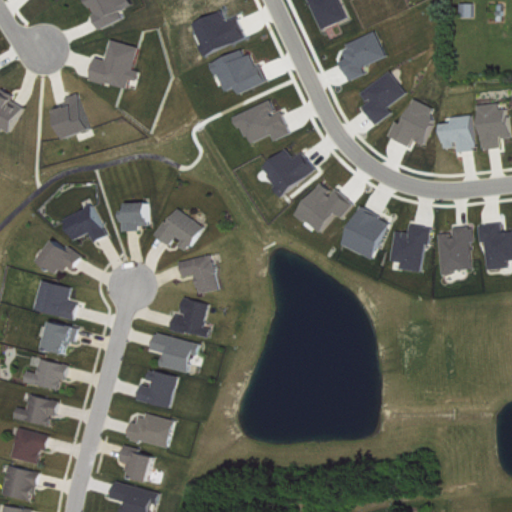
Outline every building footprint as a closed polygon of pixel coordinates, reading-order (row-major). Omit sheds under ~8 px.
[(94,0),(108,30),(131,20),(127,12),(140,6),(137,0),(94,0)] [(345,0),(316,0),(328,30),(354,20),(345,0)] [(480,19),(481,4),(468,4),(467,18),(480,19)] [(214,56),(254,39),(245,18),(233,23),(229,12),(200,25),(214,56)] [(147,48),(119,40),(114,60),(104,58),(98,80),(135,90),(138,80),(144,82),(147,72),(141,70),(147,48)] [(258,55),(252,57),(249,51),(220,63),(232,93),(244,88),(246,94),(274,83),(267,65),(263,67),(258,55)] [(368,93),(375,103),(369,107),(382,126),(399,113),(395,108),(414,94),(398,72),(368,93)] [(33,106),(7,91),(0,103),(0,125),(16,135),(33,106)] [(99,130),(86,94),(72,99),(74,104),(62,108),(73,140),(99,130)] [(446,110),(421,100),(410,125),(403,122),(396,137),(417,146),(419,141),(431,146),(446,110)] [(242,116),(251,138),(256,136),(260,144),(279,136),(282,141),(298,135),(289,112),(284,114),(279,101),(242,116)] [(508,149),(507,139),(511,139),(511,109),(507,110),(507,104),(487,105),(489,150),(508,149)] [(448,125),(451,149),(464,148),(465,153),(484,150),(480,115),(459,118),(460,123),(448,125)] [(269,169),(290,196),(323,170),(309,153),(301,159),(294,149),(269,169)] [(349,218),(361,206),(342,190),(340,193),(329,184),(304,213),(327,234),(344,214),(349,218)] [(158,226),(157,203),(132,204),(133,232),(147,232),(147,227),(158,226)] [(73,217),(81,240),(99,234),(102,242),(115,238),(103,206),(73,217)] [(212,228),(184,208),(164,237),(178,246),(182,240),(197,250),(212,228)] [(380,260),(398,223),(368,208),(350,244),(380,260)] [(511,232),(510,233),(509,223),(486,226),(488,243),(493,243),(496,270),(511,268),(511,232)] [(440,229),(418,225),(416,234),(404,232),(399,261),(408,263),(407,269),(428,273),(433,245),(437,246),(440,229)] [(481,270),(478,227),(460,228),(460,234),(448,235),(450,276),(462,275),(462,271),(481,270)] [(67,276),(75,266),(81,271),(92,257),(79,247),(76,250),(64,240),(48,261),(67,276)] [(188,262),(191,278),(202,276),(206,295),(227,291),(220,256),(188,262)] [(81,288),(51,281),(43,310),(84,320),(88,305),(77,302),(81,288)] [(218,305),(193,299),(189,317),(183,316),(180,330),(217,339),(219,330),(212,328),(218,305)] [(76,341),(84,343),(87,328),(59,322),(53,350),(73,354),(76,341)] [(168,366),(197,373),(201,356),(205,357),(208,344),(164,333),(159,350),(171,353),(168,366)] [(78,365),(49,360),(46,374),(35,372),(33,383),(68,390),(69,380),(74,381),(78,365)] [(179,409),(187,377),(158,370),(155,381),(159,382),(158,387),(150,385),(146,400),(179,409)] [(68,402),(39,395),(36,409),(26,407),(23,419),(57,426),(60,416),(65,418),(68,402)] [(184,422),(148,413),(146,424),(140,422),(136,439),(177,449),(184,422)] [(47,465),(51,451),(55,452),(59,437),(28,428),(20,458),(47,465)] [(165,456),(134,447),(129,462),(137,465),(134,476),(157,483),(165,456)] [(48,473),(18,466),(12,495),(42,501),(48,473)] [(132,502),(130,511),(160,511),(161,505),(167,506),(169,492),(124,483),(120,499),(132,502)]
